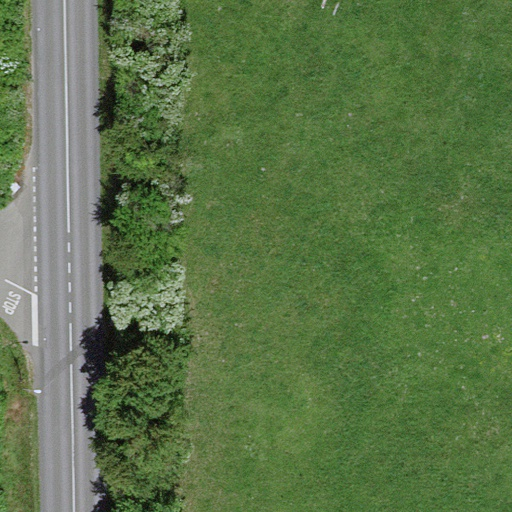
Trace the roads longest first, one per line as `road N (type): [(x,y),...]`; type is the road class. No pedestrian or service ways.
road 1 (secondary): [(71,279),(67,0)]
road 2 (secondary): [(75,511),(71,279)]
